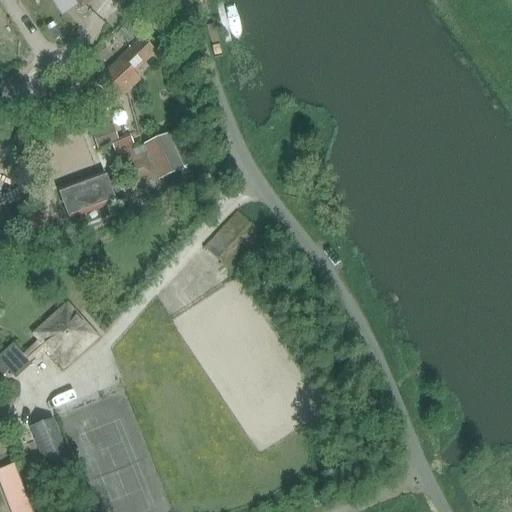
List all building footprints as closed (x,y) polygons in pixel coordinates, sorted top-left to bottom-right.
[(73,0),(79,9),(93,0),(73,0)] [(142,39),(94,82),(114,104),(139,81),(133,74),(155,53),(142,39)] [(119,142),(112,124),(90,132),(97,150),(119,142)] [(147,153),(121,166),(131,190),(159,177),(160,180),(182,169),(166,135),(144,145),(147,153)] [(115,203),(105,174),(57,192),(68,220),(115,203)] [(230,272),(261,237),(237,215),(206,250),(230,272)] [(63,368),(96,337),(67,307),(34,338),(38,341),(23,355),(13,344),(0,355),(0,363),(15,379),(31,364),(29,362),(34,358),(37,361),(48,352),(63,368)] [(46,473),(69,464),(52,420),(29,428),(46,473)] [(13,466),(0,470),(0,486),(8,508),(27,501),(13,466)]
